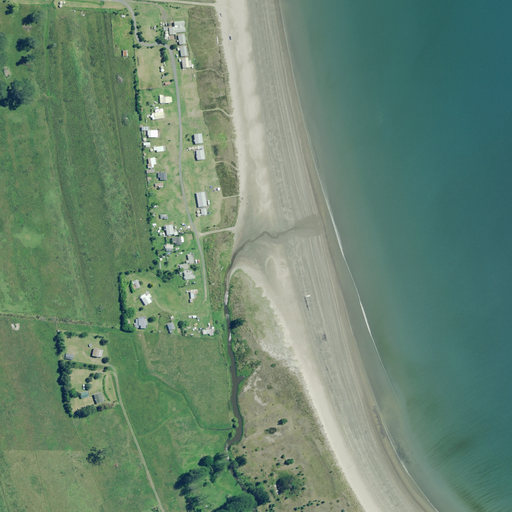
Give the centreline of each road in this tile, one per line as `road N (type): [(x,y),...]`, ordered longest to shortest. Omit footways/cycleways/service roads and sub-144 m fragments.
road 1 (unknown): [(122,0),(137,41),(160,44),(169,56),(181,190),(204,299)]
road 2 (track): [(107,369),(163,511)]
